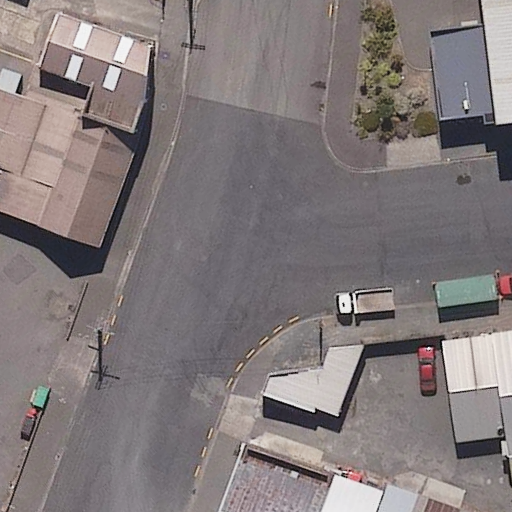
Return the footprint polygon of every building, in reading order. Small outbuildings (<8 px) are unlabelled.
[(185,35),(83,0),(63,0),(40,66),(159,108),(185,35)] [(511,0),(479,0),(492,106),(511,104),(511,0)] [(114,235),(159,108),(52,70),(7,198),(114,235)] [(326,372),(285,356),(266,406),(314,424),(320,409),(347,420),(374,348),(340,335),(326,372)] [(227,511),(230,511),(478,511),(256,432),(227,511)]
